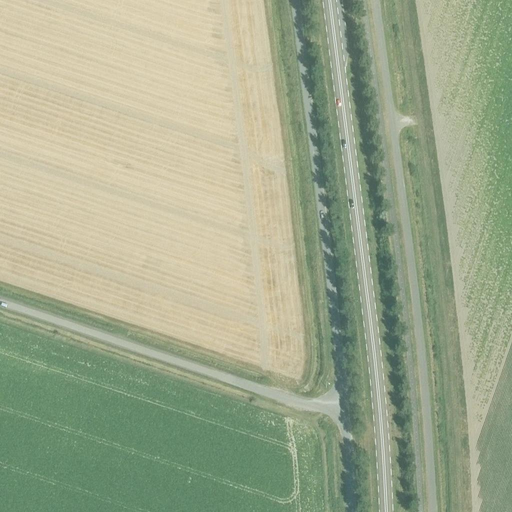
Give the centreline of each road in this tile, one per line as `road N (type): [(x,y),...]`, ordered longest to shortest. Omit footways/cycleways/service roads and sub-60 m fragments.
road 1 (unclassified): [(372,0),(420,343),(432,511)]
road 2 (secondary): [(385,511),(329,0)]
road 3 (unclassified): [(343,403),(294,0)]
road 4 (unclassified): [(343,403),(305,404),(0,303)]
